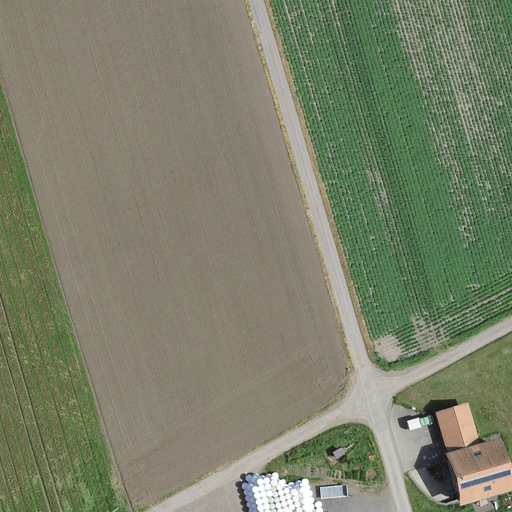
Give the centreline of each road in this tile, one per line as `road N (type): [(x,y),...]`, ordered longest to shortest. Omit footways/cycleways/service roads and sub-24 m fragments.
road 1 (unclassified): [(371,395),(256,0)]
road 2 (track): [(156,511),(511,322)]
road 3 (unclassified): [(371,395),(405,511)]
